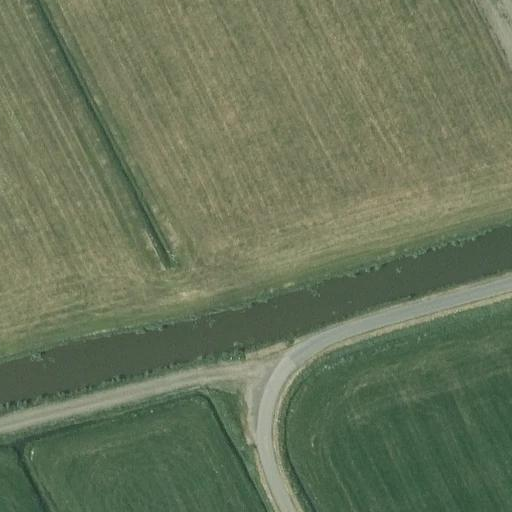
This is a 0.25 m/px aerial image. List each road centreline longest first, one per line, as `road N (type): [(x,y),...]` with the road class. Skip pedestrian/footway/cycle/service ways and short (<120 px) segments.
road 1 (unclassified): [(291,511),(267,460),(261,421),(289,362),(364,325),(511,284)]
road 2 (track): [(271,387),(218,373),(0,435)]
